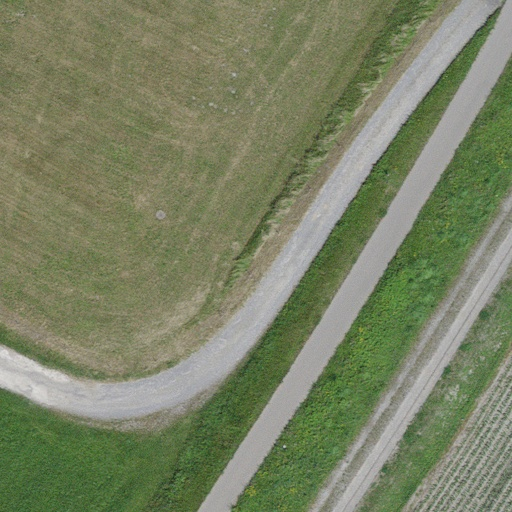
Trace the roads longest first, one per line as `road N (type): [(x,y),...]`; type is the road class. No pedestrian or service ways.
road 1 (track): [(495,0),(384,140),(231,359),(173,392),(108,401),(44,382),(0,357)]
road 2 (track): [(220,511),(511,47)]
road 3 (track): [(511,203),(318,511)]
